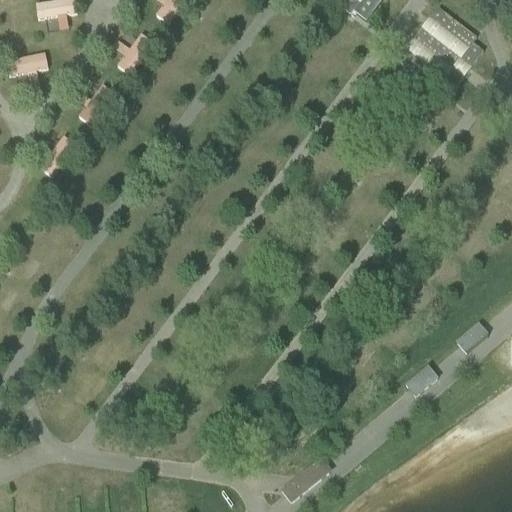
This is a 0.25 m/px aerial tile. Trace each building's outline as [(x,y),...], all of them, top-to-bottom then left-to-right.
[(163,6),(154,18),(166,27),(187,0),(166,0),(162,5),(163,6)] [(331,0),(365,24),(382,0),(331,0)] [(72,3),(34,5),(35,21),(72,19),(72,3)] [(436,94),(438,92),(449,100),(484,55),(473,47),(477,42),(439,12),(398,64),(436,94)] [(136,71),(151,44),(137,36),(122,63),(136,71)] [(22,91),(38,90),(38,73),(47,73),(47,60),(6,61),(7,81),(22,81),(22,91)] [(85,111),(77,120),(88,130),(115,98),(101,86),(81,108),(85,111)] [(61,138),(37,168),(54,180),(77,151),(61,138)] [(424,318),(438,301),(423,290),(410,307),(424,318)] [(396,323),(379,344),(388,351),(405,330),(396,323)] [(323,405),(348,423),(362,404),(337,386),(323,405)] [(299,441),(286,459),(304,472),(317,454),(299,441)]
